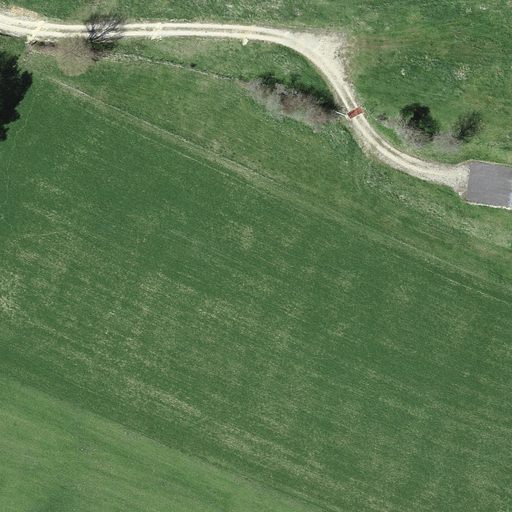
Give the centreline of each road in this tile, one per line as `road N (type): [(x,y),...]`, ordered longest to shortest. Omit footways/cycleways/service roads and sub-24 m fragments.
road 1 (track): [(0,21),(24,28),(216,29),(307,45)]
road 2 (track): [(307,45),(398,157),(480,185)]
road 3 (track): [(307,45),(511,53)]
